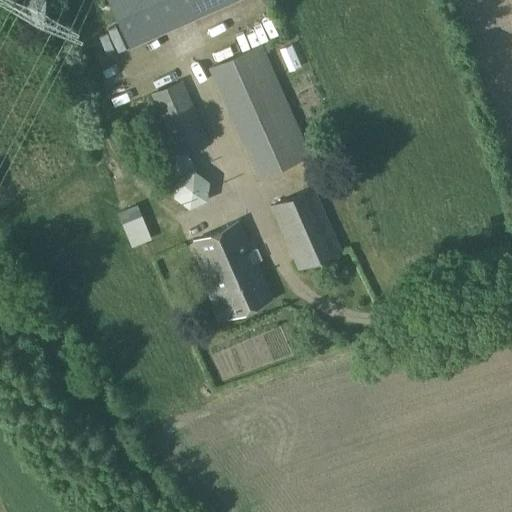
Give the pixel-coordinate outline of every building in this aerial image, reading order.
[(107,0),(128,45),(228,0),(107,0)] [(310,154),(261,44),(209,67),(258,177),(310,154)] [(151,92),(178,154),(208,141),(181,79),(151,92)] [(176,177),(173,196),(189,207),(207,200),(210,181),(194,170),(176,177)] [(340,250),(312,187),(271,205),(299,268),(340,250)] [(122,223),(132,247),(151,238),(142,215),(122,223)] [(272,298),(237,219),(193,239),(220,300),(211,304),(218,321),(226,318),(272,298)]
